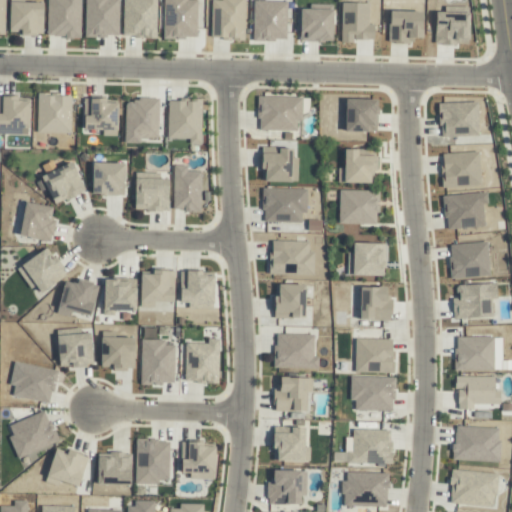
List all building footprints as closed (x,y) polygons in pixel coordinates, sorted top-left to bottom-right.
[(80,0),(46,0),(46,35),(79,36),(80,0)] [(84,0),(83,34),(117,36),(117,0),(84,0)] [(155,0),(122,0),(121,36),(155,36),(155,0)] [(195,37),(196,0),(162,0),(162,37),(195,37)] [(244,0),(211,0),(211,36),(243,37),(244,0)] [(286,0),(252,0),(252,39),(286,39),(286,0)] [(8,32),(41,33),(42,1),(9,1),(8,32)] [(332,9),(300,8),(300,39),(332,40),(332,9)] [(70,93),(37,92),(36,132),(69,132),(70,93)] [(296,130),(296,120),(301,120),(301,96),(257,95),(257,129),(296,130)] [(29,97),(0,96),(0,131),(28,132),(29,97)] [(106,98),(84,97),(83,127),(116,128),(117,102),(106,102),(106,98)] [(139,136),(157,137),(158,98),(124,98),(124,141),(139,142),(139,136)] [(200,99),(167,99),(167,141),(201,140),(200,99)] [(371,182),(371,170),(374,171),(374,152),(358,152),(358,148),(343,148),(343,167),(337,167),(337,182),(371,182)] [(54,203),(84,190),(71,161),(41,175),(54,203)] [(124,162),(92,162),(91,193),(123,193),(124,162)] [(200,171),(186,170),(186,164),(173,164),(172,209),(199,210),(200,171)] [(168,178),(134,177),(134,209),(167,210),(168,178)] [(377,189),(338,189),(337,223),(377,224),(377,189)] [(19,235),(51,240),(54,217),(50,217),(52,206),(24,202),(19,235)] [(383,275),(384,243),(352,242),(351,251),(346,251),(345,274),(383,275)] [(65,275),(46,247),(16,267),(35,295),(65,275)] [(174,270),(151,269),(151,274),(139,273),(139,302),(173,303),(174,270)] [(214,306),(214,275),(203,275),(203,270),(179,270),(179,286),(179,307),(214,306)] [(135,279),(103,280),(103,307),(135,306),(135,279)] [(312,356),(313,334),(274,333),(273,367),(317,368),(317,356),(312,356)] [(455,369),(465,370),(466,344),(460,344),(461,338),(456,338),(455,369)] [(217,380),(217,357),(217,342),(185,342),(185,351),(187,351),(187,380),(217,380)] [(56,370),(14,362),(10,384),(13,385),(11,395),(50,402),(56,370)] [(140,381),(172,383),(173,375),(161,375),(161,376),(140,375),(140,381)] [(472,403),(499,403),(499,390),(494,389),(494,376),(454,375),(453,387),(457,387),(457,408),(472,409),(472,403)] [(306,411),(307,377),(279,377),(279,384),(274,384),(273,410),(306,411)] [(367,380),(367,377),(353,377),(352,409),(391,411),(392,381),(367,380)] [(8,424),(12,434),(8,436),(17,457),(57,441),(44,409),(8,424)] [(453,459),(467,459),(468,426),(454,425),(453,459)] [(304,426),(272,426),(272,460),(304,460),(304,426)] [(351,450),(346,450),(346,462),(390,463),(390,429),(351,429),(351,450)] [(168,441),(150,441),(150,451),(168,452),(168,441)] [(215,446),(204,445),(204,442),(181,441),(180,475),(214,476),(215,446)] [(86,456),(65,450),(65,453),(54,450),(45,478),(76,487),(81,471),(82,471),(86,456)] [(266,480),(266,503),(300,504),(301,470),(272,470),(272,480),(266,480)] [(449,504),(486,504),(487,471),(450,470),(449,504)] [(341,480),(341,506),(387,505),(387,472),(345,472),(345,480),(341,480)] [(25,511),(25,500),(13,499),(13,505),(1,505),(0,511),(25,511)] [(151,511),(152,503),(135,502),(134,511),(151,511)]
